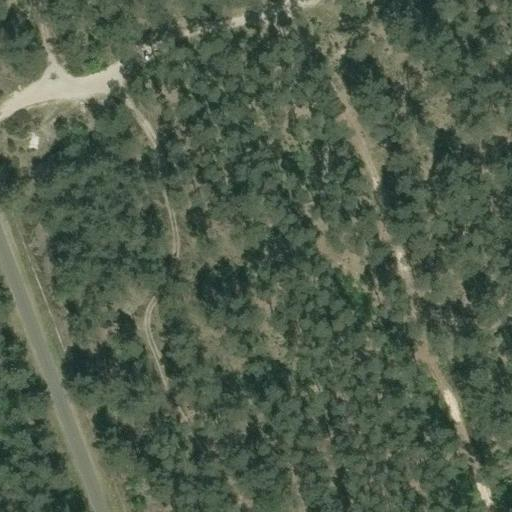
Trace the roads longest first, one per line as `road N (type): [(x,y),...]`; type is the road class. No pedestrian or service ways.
road 1 (track): [(281,0),(0,114)]
road 2 (unclassified): [(101,511),(0,246)]
